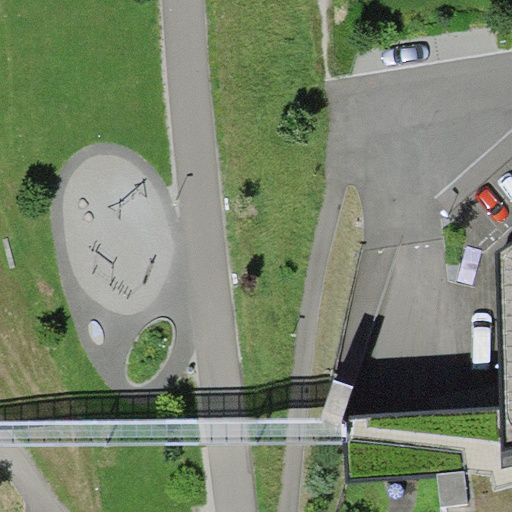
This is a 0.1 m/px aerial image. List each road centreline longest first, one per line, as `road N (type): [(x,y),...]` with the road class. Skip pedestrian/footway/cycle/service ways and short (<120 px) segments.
road 1 (motorway): [(162,511),(143,259),(136,0)]
road 2 (motorway): [(44,0),(42,244),(61,511)]
road 3 (residential): [(511,97),(347,133)]
